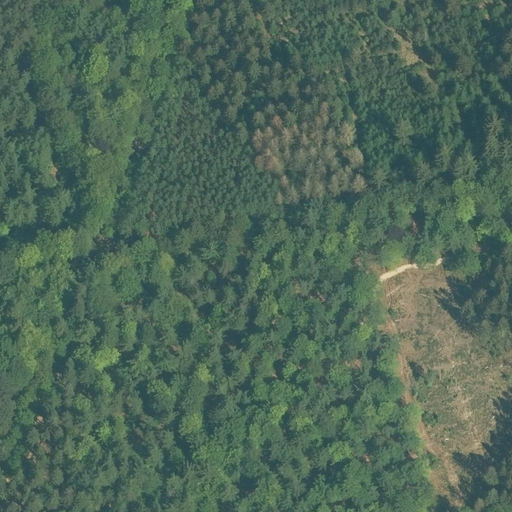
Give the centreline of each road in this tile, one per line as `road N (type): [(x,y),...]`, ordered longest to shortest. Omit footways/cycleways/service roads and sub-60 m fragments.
road 1 (track): [(0,261),(489,173)]
road 2 (tertiary): [(0,434),(127,155),(174,0)]
